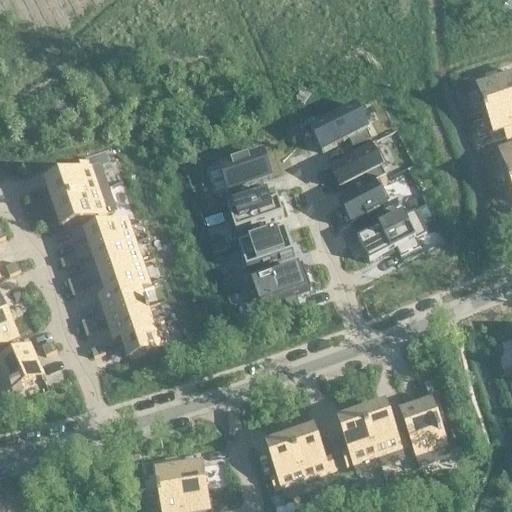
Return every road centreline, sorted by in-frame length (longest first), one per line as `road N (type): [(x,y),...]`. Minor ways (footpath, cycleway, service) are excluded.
road 1 (residential): [(3,194),(101,429)]
road 2 (residential): [(285,147),(364,345)]
road 3 (unclassified): [(364,345),(214,400)]
road 4 (unclassified): [(511,286),(364,345)]
